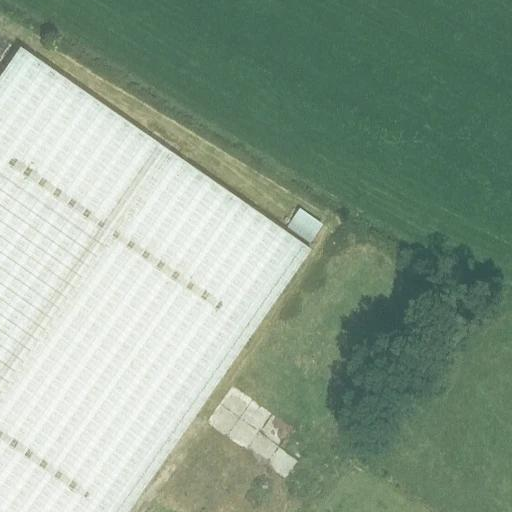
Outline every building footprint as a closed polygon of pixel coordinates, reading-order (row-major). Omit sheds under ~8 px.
[(0,511),(126,511),(243,347),(310,252),(20,51),(0,80),(0,511)] [(323,226),(300,210),(286,229),(309,245),(323,226)] [(337,446),(349,424),(335,417),(323,439),(337,446)] [(426,511),(340,455),(302,511),(426,511)] [(278,484),(262,511),(293,511),(302,497),(278,484)]
